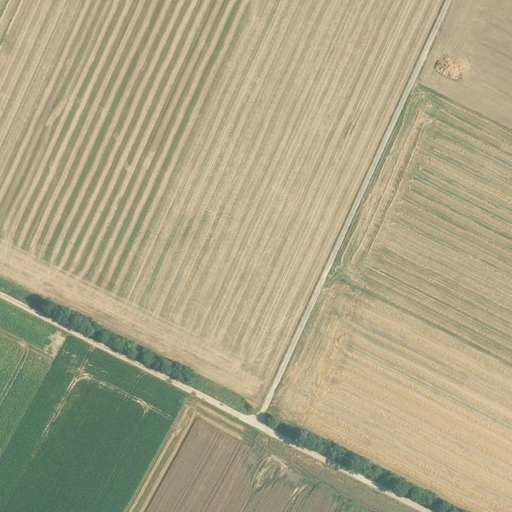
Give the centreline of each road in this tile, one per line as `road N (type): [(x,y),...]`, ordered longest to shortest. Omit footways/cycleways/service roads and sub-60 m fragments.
road 1 (track): [(450,0),(256,425)]
road 2 (track): [(256,425),(0,295)]
road 3 (track): [(430,511),(256,425)]
